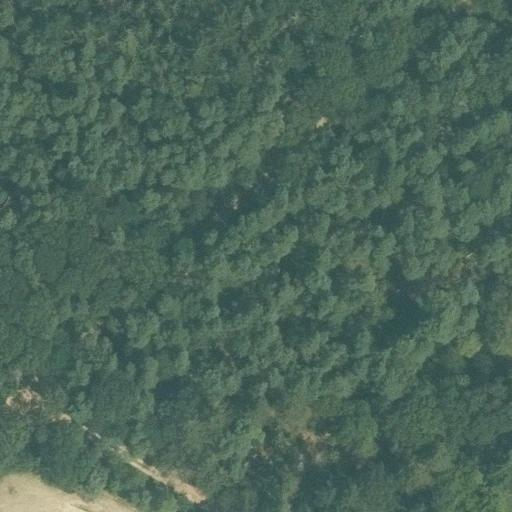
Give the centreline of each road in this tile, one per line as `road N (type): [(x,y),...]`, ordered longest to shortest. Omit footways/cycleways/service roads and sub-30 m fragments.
road 1 (track): [(16,393),(462,0)]
road 2 (track): [(221,511),(16,393)]
